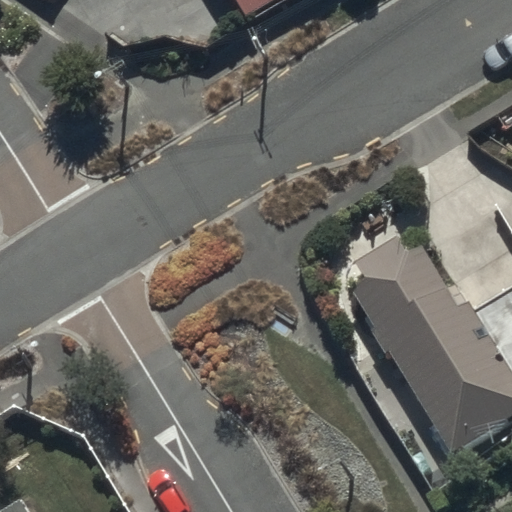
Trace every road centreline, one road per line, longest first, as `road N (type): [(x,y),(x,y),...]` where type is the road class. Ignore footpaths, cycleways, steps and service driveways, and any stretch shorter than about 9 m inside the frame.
road 1 (residential): [(77,249),(494,0)]
road 2 (residential): [(77,249),(233,511)]
road 3 (residential): [(0,125),(77,249)]
